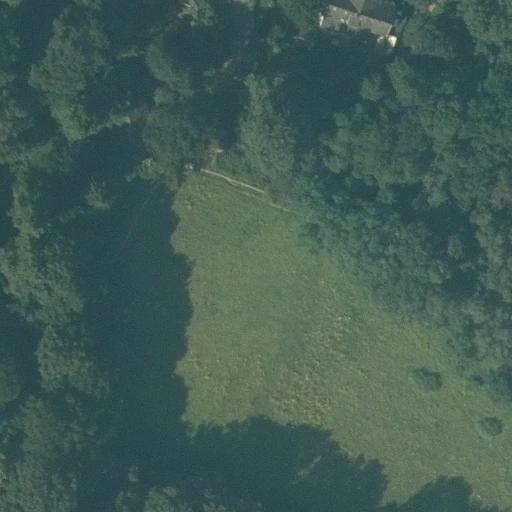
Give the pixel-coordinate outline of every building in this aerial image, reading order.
[(324,12),(320,24),(338,30),(355,36),(359,24),(354,22),(358,9),(350,6),(351,0),(324,0),(321,11),(324,12)] [(387,0),(351,0),(350,6),(358,9),(354,22),(359,24),(355,36),(375,42),(380,44),(384,32),(394,2),(387,0)] [(289,19),(282,39),(311,48),(318,28),(289,19)] [(370,49),(363,69),(380,74),(387,54),(377,51),(373,50),(370,49)] [(305,98),(309,88),(333,97),(339,80),(338,79),(341,73),(322,66),(320,72),(315,70),(316,69),(294,61),(295,58),(275,51),(268,69),(284,75),(279,89),(305,98)] [(139,93),(112,101),(128,158),(150,151),(140,113),(145,112),(139,93)]
